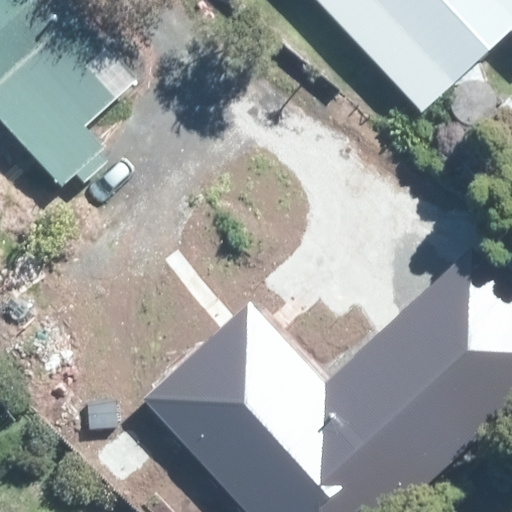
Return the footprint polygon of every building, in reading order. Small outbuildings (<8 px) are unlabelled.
[(131,74),(61,0),(0,0),(0,121),(51,176),(92,137),(79,123),(131,74)] [(511,0),(318,0),(418,108),(447,80),(473,55),(507,23),(511,28),(511,0)] [(511,102),(505,96),(480,124),(511,150),(511,102)] [(310,135),(289,115),(270,99),(264,106),(205,169),(176,199),(281,297),(375,196),(310,135)] [(333,511),(324,502),(314,511),(333,511)]
